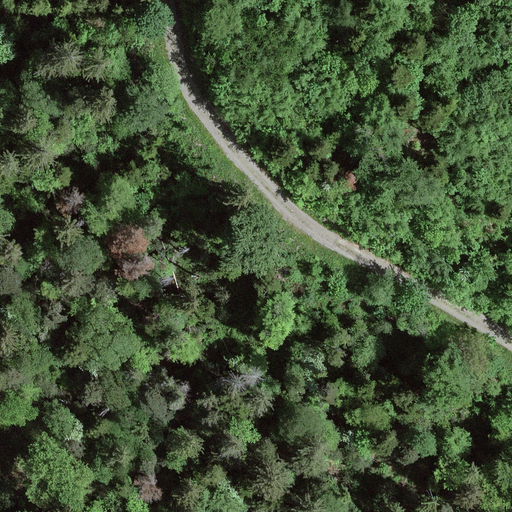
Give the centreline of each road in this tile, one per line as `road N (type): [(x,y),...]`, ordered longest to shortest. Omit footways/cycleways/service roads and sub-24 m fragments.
road 1 (track): [(166,0),(170,34),(204,108),(260,182),(325,239),(511,341)]
road 2 (track): [(443,0),(416,59),(434,164),(511,252)]
